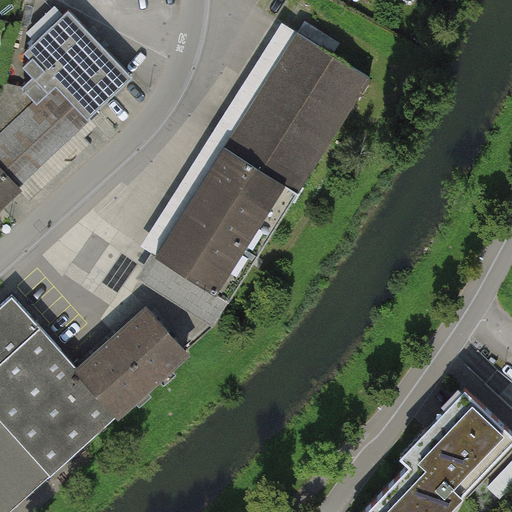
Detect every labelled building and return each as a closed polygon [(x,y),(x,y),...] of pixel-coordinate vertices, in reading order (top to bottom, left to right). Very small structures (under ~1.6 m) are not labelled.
[(29,37),(37,45),(66,17),(58,8),(29,37)] [(133,80),(69,14),(66,17),(63,20),(57,26),(37,45),(27,55),(33,61),(25,69),(34,78),(24,89),(34,100),(40,106),(59,88),(91,120),(133,80)] [(372,78),(282,23),(141,249),(153,257),(139,279),(217,327),(372,78)] [(0,166),(21,188),(91,120),(59,88),(40,106),(34,100),(0,133),(0,166)] [(0,208),(21,188),(0,166),(0,208)] [(0,417),(6,424),(51,474),(120,412),(80,368),(15,296),(0,309),(0,417)] [(80,368),(120,412),(187,352),(147,308),(80,368)] [(371,511),(448,511),(511,446),(511,431),(470,391),(405,458),(415,467),(371,511)] [(0,511),(7,511),(51,474),(6,424),(0,417),(0,511)]
